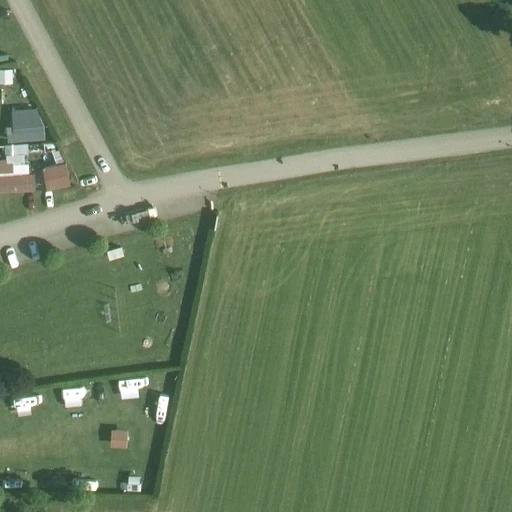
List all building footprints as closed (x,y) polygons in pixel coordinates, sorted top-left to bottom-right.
[(0,81),(14,82),(15,67),(0,66),(0,81)] [(9,108),(11,140),(44,138),(43,106),(9,108)] [(0,190),(37,189),(37,171),(15,172),(14,162),(27,162),(27,144),(7,145),(8,157),(0,156),(0,190)] [(68,161),(44,165),(48,188),(72,184),(68,161)] [(112,383),(95,384),(95,402),(112,401),(112,383)] [(10,414),(24,413),(24,396),(9,396),(10,414)] [(114,427),(112,444),(128,445),(130,429),(114,427)]
